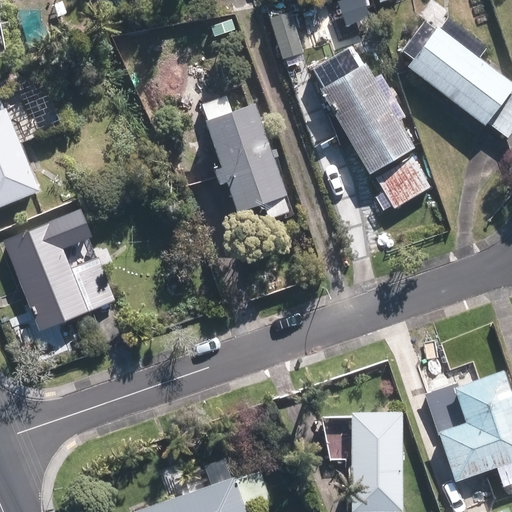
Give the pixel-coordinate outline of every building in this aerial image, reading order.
[(291,11),(268,18),(280,61),(304,54),(291,11)] [(437,32),(410,66),(484,122),(510,88),(437,32)] [(363,69),(323,93),(369,170),(409,146),(363,69)] [(282,191),(253,105),(232,112),(227,96),(201,105),(206,121),(202,122),(217,167),(211,169),(217,187),(223,185),(233,215),(261,205),(266,220),(294,210),(287,189),(282,191)] [(511,98),(509,96),(490,120),(507,133),(511,126),(511,98)] [(321,102),(306,108),(321,142),(336,136),(321,102)] [(3,109),(0,110),(0,204),(37,189),(3,109)] [(192,123),(169,130),(189,190),(212,183),(192,123)] [(412,159),(379,179),(395,205),(427,185),(412,159)] [(79,209),(3,240),(40,332),(116,301),(100,259),(73,270),(63,247),(90,236),(79,209)] [(511,458),(511,407),(501,376),(457,391),(470,429),(443,438),(456,478),(511,458)] [(399,510),(399,418),(355,418),(355,510),(399,510)] [(259,470),(135,511),(244,511),(270,502),(259,470)]
